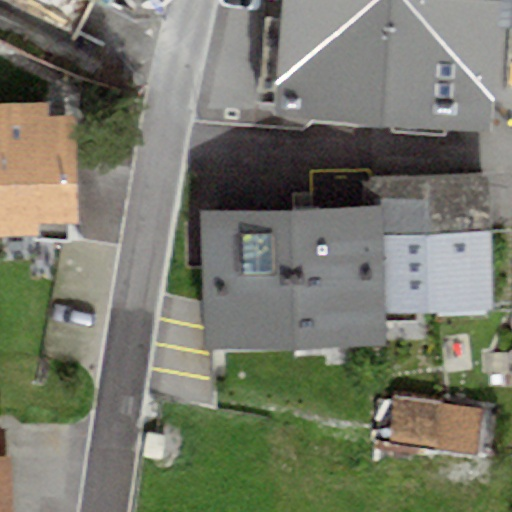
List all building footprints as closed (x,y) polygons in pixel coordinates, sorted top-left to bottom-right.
[(279,0),(271,116),(489,132),(497,27),(498,0),(279,0)] [(511,0),(498,0),(497,27),(509,28),(511,0)] [(0,243),(58,243),(80,243),(72,224),(78,224),(75,115),(48,116),(48,100),(0,101),(0,243)] [(362,208),(378,207),(380,312),(490,309),(486,176),(361,180),(362,208)] [(362,208),(197,212),(201,352),(381,348),(380,312),(378,207),(362,208)] [(0,374),(34,380),(58,243),(0,243),(0,374)] [(440,397),(393,392),(388,437),(435,442),(439,404),(440,397)] [(481,409),(439,404),(435,442),(476,447),(481,409)] [(0,511),(15,511),(13,453),(4,454),(3,428),(0,428),(0,511)] [(482,511),(488,464),(368,450),(360,511),(482,511)]
